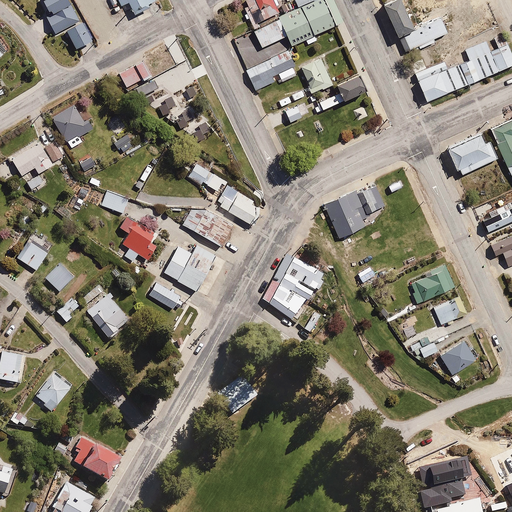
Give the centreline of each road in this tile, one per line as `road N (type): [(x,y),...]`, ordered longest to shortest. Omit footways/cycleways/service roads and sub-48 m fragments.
road 1 (residential): [(160,443),(0,274)]
road 2 (residential): [(511,342),(414,133)]
road 3 (residential): [(289,211),(190,10)]
road 4 (residential): [(237,303),(330,369),(386,438)]
road 5 (residential): [(160,443),(237,303)]
road 6 (residential): [(59,87),(190,10)]
road 7 (residential): [(289,211),(330,175),(414,133)]
road 8 (residential): [(414,133),(351,0)]
road 9 (residential): [(386,438),(511,386)]
